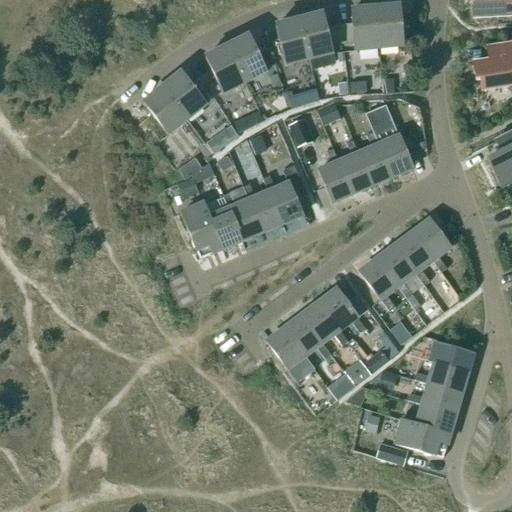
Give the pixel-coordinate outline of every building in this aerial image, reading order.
[(511,0),(471,0),(472,20),(511,18),(511,0)] [(375,11),(378,51),(414,48),(412,22),(399,23),(398,9),(375,11)] [(351,26),(338,27),(342,54),(353,53),(378,51),(375,11),(350,13),(351,26)] [(322,16),(299,22),(308,61),(312,73),(335,67),(331,55),(334,55),(342,54),(338,27),(325,29),(322,16)] [(278,41),(265,45),(275,71),(284,67),(308,61),(299,22),(274,28),(278,41)] [(248,38),(227,49),(243,85),(250,82),(265,74),(275,71),(265,45),(253,50),(248,38)] [(487,63),(472,65),(474,81),(479,81),(481,93),(485,92),(487,105),(511,101),(511,97),(511,89),(511,88),(511,45),(496,48),(486,49),(487,63)] [(210,71),(199,78),(213,101),(222,96),(242,86),(243,85),(227,49),(204,60),(210,71)] [(180,75),(161,91),(185,122),(190,119),(205,107),(206,106),(213,101),(199,78),(188,85),(180,75)] [(276,76),(268,79),(271,90),(280,87),(276,76)] [(391,82),(381,83),(382,95),(392,94),(391,82)] [(365,84),(350,84),(350,95),(366,94),(365,84)] [(337,86),(338,97),(347,96),(345,85),(337,86)] [(167,137),(185,122),(161,91),(142,106),(167,137)] [(290,93),(285,95),(290,111),(318,103),(315,91),(291,98),(290,93)] [(326,91),(317,92),(318,101),(328,100),(326,91)] [(322,128),(339,120),(333,106),(316,113),(322,128)] [(384,108),(364,116),(371,134),(372,134),(377,147),(391,180),(412,171),(398,138),(397,139),(384,108)] [(259,112),(233,124),(238,135),(264,124),(259,112)] [(297,150),(312,143),(303,122),(288,128),(297,150)] [(231,132),(222,138),(227,146),(236,139),(231,132)] [(391,180),(377,147),(372,134),(365,137),(371,150),(357,156),(371,188),(391,180)] [(511,135),(496,144),(501,154),(487,161),(500,188),(511,182),(511,135)] [(259,137),(249,141),(255,156),(266,152),(259,137)] [(371,188),(357,156),(352,143),(345,146),(351,159),(338,164),(351,197),(371,188)] [(351,197),(338,164),(332,151),(325,154),(331,167),(317,173),(331,205),(351,197)] [(233,165),(242,162),(238,152),(229,156),(233,165)] [(184,182),(192,177),(201,170),(194,160),(177,172),(184,182)] [(227,160),(216,166),(221,174),(232,168),(227,160)] [(207,167),(192,177),(197,184),(213,177),(207,167)] [(262,180),(267,193),(281,226),(301,217),(299,212),(310,207),(293,167),(282,172),(287,185),(274,191),(268,178),(262,180)] [(191,181),(181,185),(187,198),(196,194),(191,181)] [(281,226),(267,193),(254,199),(249,186),(242,189),(261,234),(281,226)] [(241,243),(261,234),(242,189),(222,197),(223,199),(238,235),(241,243)] [(238,235),(223,199),(210,205),(209,203),(203,205),(221,251),(241,243),(238,235)] [(221,251),(203,205),(202,205),(179,215),(199,261),(221,251)] [(410,235),(431,264),(440,275),(446,271),(437,259),(449,250),(428,222),(410,235)] [(431,264),(410,235),(393,248),(414,277),(422,287),(428,283),(420,272),(431,264)] [(403,285),(414,277),(393,248),(376,261),(397,289),(405,301),(411,296),(403,285)] [(385,298),(397,289),(376,261),(358,275),(379,303),(379,302),(388,314),(394,309),(385,298)] [(318,304),(339,333),(350,324),(358,335),(364,331),(356,320),(356,319),(335,291),(318,304)] [(411,296),(405,301),(414,312),(420,308),(411,296)] [(389,316),(379,303),(371,309),(381,322),(389,316)] [(347,344),(339,333),(318,304),(300,317),(321,345),(333,337),(341,348),(347,344)] [(330,357),(321,345),(300,317),(283,330),(304,358),(315,350),(324,361),(330,357)] [(400,348),(411,340),(399,324),(388,332),(400,348)] [(295,384),(313,371),(304,358),(283,330),(265,344),(295,384)] [(379,352),(387,363),(398,355),(383,334),(377,339),(384,349),(379,352)] [(415,375),(413,382),(426,386),(460,395),(467,374),(466,374),(471,356),(433,345),(427,363),(433,364),(429,379),(415,375)] [(387,363),(379,352),(363,364),(371,375),(387,363)] [(359,363),(343,375),(353,388),(369,376),(359,363)] [(343,375),(326,389),(335,401),(337,400),(353,388),(343,375)] [(381,376),(368,386),(378,388),(381,377),(381,376)] [(381,377),(378,388),(389,391),(391,380),(381,377)] [(454,416),(460,395),(426,386),(423,399),(409,395),(407,402),(421,406),(454,416)] [(448,437),(454,416),(421,406),(417,420),(403,416),(401,423),(415,426),(415,427),(448,437)] [(377,420),(368,418),(364,431),(373,434),(377,420)] [(415,426),(401,423),(401,422),(394,446),(441,460),(448,437),(415,427),(415,426)] [(406,453),(379,445),(374,459),(402,467),(406,453)]
